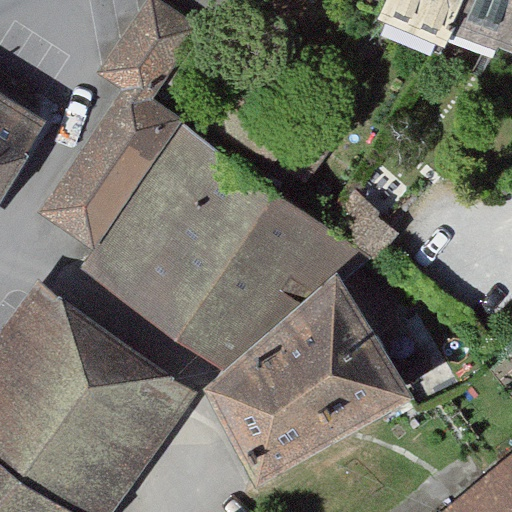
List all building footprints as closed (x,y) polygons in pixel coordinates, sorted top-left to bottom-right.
[(185,28),(149,0),(139,0),(91,73),(115,93),(91,128),(32,214),(82,244),(174,113),(143,95),(185,28)] [(447,0),(376,0),(368,21),(436,52),(440,33),(447,0)] [(511,0),(450,0),(440,33),(511,59),(511,0)] [(0,181),(39,120),(0,94),(0,181)] [(414,393),(318,269),(337,249),(178,130),(77,274),(208,360),(195,390),(248,483),(414,393)] [(0,511),(90,511),(195,390),(20,284),(0,306),(0,511)] [(511,511),(511,442),(428,511),(511,511)]
